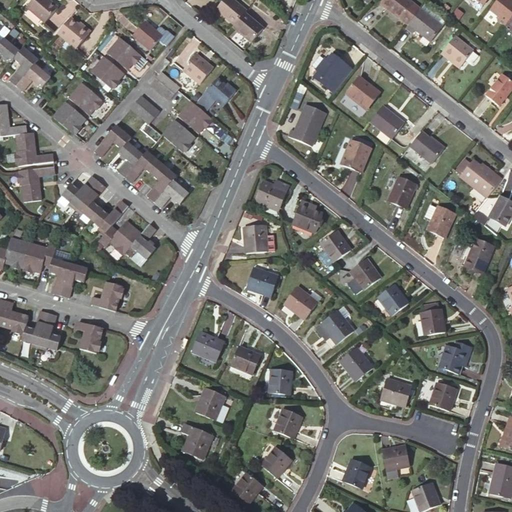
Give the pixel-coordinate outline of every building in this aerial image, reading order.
[(44,22),(56,7),(48,0),(31,0),(26,6),(44,22)] [(236,24),(246,12),(248,10),(235,0),(224,0),(218,9),(236,24)] [(390,0),(386,5),(412,26),(425,11),(411,0),(390,0)] [(505,26),(511,16),(511,1),(510,0),(498,0),(498,1),(491,10),(500,18),(498,20),(505,26)] [(412,26),(410,29),(417,34),(421,30),(436,43),(447,29),(425,11),(412,26)] [(236,24),(234,26),(252,42),(264,28),(246,12),(236,24)] [(89,33),(70,17),(58,32),(76,48),(89,33)] [(152,50),(163,36),(146,22),(134,36),(152,50)] [(6,37),(1,42),(0,43),(0,57),(2,55),(10,63),(13,60),(20,52),(12,45),(14,43),(6,37)] [(477,53),(459,37),(446,53),(464,68),(477,53)] [(127,70),(140,55),(120,39),(108,53),(127,70)] [(23,48),(20,52),(13,60),(22,67),(31,56),(23,48)] [(22,67),(10,82),(16,87),(37,62),(40,59),(33,54),(31,56),(22,67)] [(341,93),(360,71),(341,54),(335,61),(333,59),(324,70),(327,71),(322,77),(341,93)] [(202,84),(215,69),(198,55),(185,70),(202,84)] [(171,62),(165,57),(155,68),(161,73),(171,62)] [(111,89),(124,74),(104,58),(91,73),(111,89)] [(16,87),(23,93),(33,81),(42,89),(51,78),(42,71),(44,68),(37,62),(16,87)] [(180,89),(161,73),(151,85),(170,102),(179,91),(180,89)] [(502,106),(511,93),(511,79),(506,75),(489,95),(502,106)] [(373,111),(386,95),(367,78),(353,95),(373,111)] [(230,88),(219,79),(208,92),(196,106),(206,114),(218,99),(226,106),(238,91),(232,86),(230,88)] [(89,116),(101,101),(81,84),(69,99),(89,116)] [(149,126),(160,113),(141,97),(130,110),(149,126)] [(53,118),(73,135),(85,120),(65,103),(53,118)] [(206,114),(196,106),(193,103),(181,118),(201,135),(213,120),(206,114)] [(318,145),(332,112),(311,103),(300,129),(296,128),(294,135),(318,145)] [(6,105),(0,105),(0,138),(15,136),(26,135),(25,127),(9,129),(6,105)] [(411,125),(390,107),(376,123),(398,141),(411,125)] [(184,155),(196,140),(177,123),(164,138),(184,155)] [(125,131),(118,125),(95,153),(102,158),(114,144),(120,150),(127,142),(130,138),(123,132),(125,131)] [(16,152),(17,167),(54,162),(53,155),(35,157),(33,134),(26,135),(15,136),(17,152),(16,152)] [(449,151),(428,134),(415,149),(436,166),(449,151)] [(365,177),(376,150),(356,141),(345,168),(365,177)] [(128,161),(119,173),(124,177),(144,153),(139,148),(137,150),(127,142),(120,150),(118,153),(128,161)] [(124,177),(131,183),(142,168),(151,176),(161,164),(152,157),(154,154),(147,149),(144,153),(124,177)] [(460,172),(468,178),(478,167),(471,160),(460,172)] [(160,183),(148,197),(154,202),(174,178),(178,174),(172,170),(170,172),(161,164),(151,176),(160,183)] [(491,202),(506,184),(494,174),(493,175),(480,165),(478,167),(468,178),(466,181),(491,202)] [(38,178),(55,176),(54,168),(18,171),(20,187),(21,186),(23,204),(41,201),(38,178)] [(100,183),(91,176),(80,190),(72,183),(62,195),(70,201),(68,203),(76,210),(100,183)] [(154,202),(161,208),(170,196),(180,204),(190,193),(180,185),(181,183),(174,178),(154,202)] [(410,210),(420,186),(403,179),(393,203),(410,210)] [(294,187),(287,184),(284,189),(280,187),(268,182),(259,202),(283,212),(294,187)] [(106,188),(100,183),(76,210),(83,215),(84,214),(100,226),(98,228),(105,234),(109,228),(128,206),(121,201),(109,215),(94,202),(106,188)] [(511,203),(505,199),(493,220),(509,229),(511,224),(511,203)] [(303,205),(317,211),(319,207),(305,201),(303,205)] [(325,214),(317,211),(303,205),(295,224),(317,233),(325,214)] [(436,221),(441,209),(434,207),(430,219),(436,221)] [(441,207),(441,209),(436,221),(431,232),(449,239),(459,215),(441,207)] [(127,246),(139,232),(127,221),(115,234),(109,228),(105,234),(99,241),(105,247),(110,241),(123,252),(127,246)] [(145,240),(155,229),(147,223),(139,232),(127,246),(135,252),(136,250),(146,259),(155,248),(145,240)] [(271,253),(269,227),(248,229),(250,255),(271,253)] [(337,264),(355,252),(341,233),(324,244),(328,251),(337,263),(337,264)] [(23,265),(31,240),(12,235),(7,251),(0,249),(0,265),(3,267),(5,260),(23,265)] [(45,258),(52,260),(53,259),(56,245),(49,243),(48,245),(31,240),(23,265),(41,270),(45,258)] [(484,276),(497,249),(480,241),(467,267),(484,276)] [(337,263),(328,251),(323,255),(323,258),(328,266),(332,267),(337,263)] [(58,275),(53,294),(62,296),(72,261),(63,259),(62,261),(53,259),(52,260),(49,273),(58,275)] [(62,296),(69,298),(74,280),(83,282),(87,268),(78,265),(78,263),(72,261),(62,296)] [(368,293),(385,281),(370,261),(354,273),(368,293)] [(274,297),(282,277),(257,267),(250,287),(274,297)] [(94,296),(91,305),(115,311),(122,286),(107,282),(102,299),(94,296)] [(307,320),(321,304),(300,287),(287,304),(307,320)] [(395,318),(412,305),(398,288),(381,299),(395,318)] [(14,304),(7,302),(0,326),(14,330),(15,332),(21,334),(22,333),(25,333),(27,327),(29,316),(12,312),(14,304)] [(426,314),(441,312),(441,306),(425,308),(426,314)] [(40,349),(49,314),(41,312),(36,330),(27,327),(25,333),(23,341),(33,344),(33,347),(40,349)] [(339,344),(355,331),(341,312),(325,324),(339,344)] [(444,312),(441,312),(426,314),(424,315),(428,338),(447,334),(444,312)] [(52,334),(57,316),(49,314),(40,349),(47,351),(48,348),(58,351),(62,337),(52,334)] [(105,329),(79,322),(77,330),(85,331),(80,349),(98,354),(99,350),(101,349),(103,344),(101,342),(105,329)] [(219,361),(227,342),(203,331),(195,350),(219,361)] [(458,343),(455,349),(468,354),(464,367),(468,369),(474,349),(458,343)] [(256,374),(264,355),(243,345),(235,365),(256,374)] [(357,381),(374,369),(358,348),(341,360),(357,381)] [(468,354),(455,349),(449,348),(442,370),(461,376),(464,367),(468,354)] [(291,394),(294,371),(274,368),(271,391),(291,394)] [(407,407),(413,387),(389,380),(382,400),(407,407)] [(450,413),(458,391),(440,384),(431,406),(450,413)] [(218,418),(228,394),(208,385),(198,409),(218,418)] [(295,437),(304,416),(285,407),(276,428),(295,437)] [(511,449),(511,416),(511,417),(502,446),(511,449)] [(204,457),(214,433),(195,425),(185,448),(204,457)] [(279,477),(293,459),(278,446),(263,465),(279,477)] [(411,471),(408,452),(385,455),(388,475),(411,471)] [(363,491),(374,470),(356,461),(345,482),(363,491)] [(511,498),(511,467),(499,465),(492,494),(511,498)] [(251,503),(265,485),(249,472),(234,490),(251,503)] [(420,511),(427,511),(441,508),(433,485),(413,491),(420,511)] [(367,511),(355,502),(349,511),(348,511),(367,511)]
